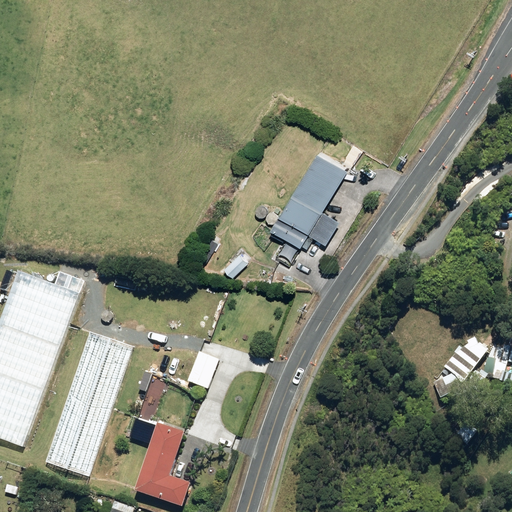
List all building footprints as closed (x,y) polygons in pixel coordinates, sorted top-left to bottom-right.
[(278,229),(307,247),(315,233),(332,244),(347,221),(329,210),(355,170),(326,152),(278,229)] [(244,254),(230,268),(239,276),(252,262),(244,254)] [(22,271),(0,332),(0,437),(28,447),(88,282),(64,273),(60,285),(22,271)] [(114,313),(103,309),(98,321),(109,325),(114,313)] [(49,462),(92,477),(136,347),(93,333),(49,462)] [(203,352),(192,381),(212,389),(223,360),(203,352)] [(485,373),(497,376),(501,361),(489,357),(485,373)] [(180,380),(189,383),(196,364),(188,361),(185,367),(184,367),(180,380)] [(440,367),(442,378),(451,377),(449,366),(440,367)] [(143,492),(189,508),(197,484),(177,477),(192,433),(165,424),(164,427),(148,421),(142,440),(158,446),(143,492)] [(478,434),(467,423),(454,435),(465,446),(478,434)] [(115,511),(137,511),(138,509),(119,502),(115,511)]
